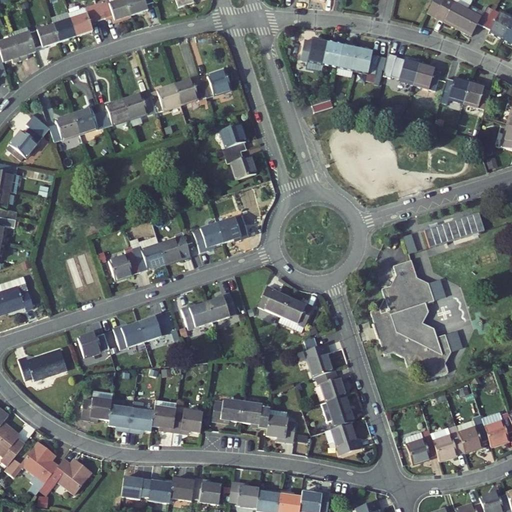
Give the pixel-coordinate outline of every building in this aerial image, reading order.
[(131,16),(125,0),(124,0),(109,5),(108,1),(100,4),(105,20),(113,17),(115,21),(131,16)] [(125,0),(131,16),(147,11),(146,6),(154,4),(152,0),(125,0)] [(176,0),(179,8),(194,3),(192,0),(176,0)] [(449,0),(434,0),(429,11),(446,20),(445,23),(458,30),(468,10),(449,0)] [(96,6),(92,7),(98,22),(105,20),(100,4),(96,6)] [(98,22),(92,7),(85,9),(87,15),(70,21),(76,37),(93,32),(90,25),(98,22)] [(468,10),(458,30),(471,37),(478,24),(485,28),(494,10),(487,7),(482,17),(468,10)] [(511,19),(494,10),(485,28),(490,31),(489,34),(502,41),(511,22),(511,19)] [(446,20),(429,11),(427,14),(445,23),(446,20)] [(54,26),(59,43),(76,37),(70,21),(54,26)] [(511,45),(511,22),(502,41),(511,45)] [(43,48),(59,43),(54,26),(30,34),(35,49),(42,47),(43,48)] [(30,34),(28,28),(11,33),(13,40),(30,34)] [(35,49),(30,34),(13,40),(20,62),(27,60),(26,55),(36,52),(35,49)] [(20,62),(13,40),(0,43),(0,55),(2,63),(12,60),(13,64),(20,62)] [(322,65),(327,43),(312,40),(312,43),(304,41),(300,60),(322,65)] [(322,65),(337,68),(342,46),(327,43),(322,65)] [(342,46),(337,68),(353,72),(357,50),(342,46)] [(375,76),(379,57),(372,55),(372,53),(357,50),(353,72),(368,75),(375,76)] [(414,85),(420,63),(405,59),(405,62),(397,60),(392,79),(414,85)] [(434,68),(420,63),(414,85),(435,91),(441,72),(433,70),(434,68)] [(201,84),(206,99),(232,91),(226,72),(208,78),(209,81),(201,84)] [(374,83),(375,76),(368,75),(366,82),(374,83)] [(447,105),(449,100),(463,104),(469,82),(455,78),(454,81),(447,79),(440,103),(447,105)] [(175,86),(181,105),(199,99),(200,101),(206,99),(201,84),(195,86),(193,80),(175,86)] [(469,82),(463,104),(485,111),(491,92),(484,89),(484,86),(469,82)] [(151,98),(156,113),(181,105),(175,86),(157,92),(158,96),(151,98)] [(328,93),(315,98),(310,99),(312,106),(331,100),(328,93)] [(156,113),(151,98),(144,101),(142,95),(124,101),(131,120),(148,114),(149,116),(156,113)] [(331,100),(312,106),(314,114),(333,108),(331,100)] [(107,107),(108,110),(100,113),(105,128),(131,120),(124,101),(107,107)] [(105,128),(100,113),(93,115),(91,109),(73,115),(80,135),(98,129),(98,130),(105,128)] [(50,130),(55,143),(80,135),(73,115),(56,121),(57,125),(49,127),(50,130)] [(26,159),(50,130),(34,116),(27,125),(30,127),(25,133),(22,131),(10,145),(26,159)] [(511,126),(507,125),(501,147),(511,150),(511,126)] [(244,144),(245,143),(240,126),(221,132),(227,149),(223,150),(226,157),(241,152),(246,151),(244,144)] [(228,165),(231,164),(237,182),(256,176),(250,157),(244,160),(241,152),(226,157),(228,165)] [(18,168),(0,164),(0,191),(10,193),(13,175),(17,176),(18,168)] [(17,213),(6,211),(10,193),(0,191),(0,218),(16,221),(17,213)] [(485,232),(479,215),(425,231),(430,249),(485,232)] [(242,217),(217,225),(224,243),(237,239),(238,241),(249,237),(242,217)] [(0,244),(1,245),(4,226),(15,228),(16,221),(0,218),(0,244)] [(224,243),(217,225),(194,233),(200,253),(211,250),(211,248),(224,243)] [(160,245),(166,264),(183,259),(180,252),(188,249),(183,234),(175,236),(176,240),(160,245)] [(413,237),(404,238),(407,256),(416,255),(413,237)] [(141,273),(166,264),(160,245),(142,251),(141,248),(133,250),(141,273)] [(116,281),(141,273),(133,250),(126,252),(127,256),(110,262),(116,281)] [(428,312),(426,304),(434,302),(428,284),(418,278),(412,261),(394,267),(397,276),(391,286),(382,289),(385,299),(381,309),(370,312),(375,326),(379,324),(383,337),(379,338),(385,356),(393,353),(405,359),(408,367),(417,364),(427,369),(430,379),(448,373),(445,364),(451,353),(445,335),(437,338),(434,329),(423,324),(428,312)] [(34,308),(24,277),(0,285),(0,288),(1,292),(0,292),(0,315),(8,313),(7,311),(24,305),(26,311),(34,308)] [(258,307),(281,318),(290,300),(277,294),(278,292),(268,287),(258,307)] [(207,304),(213,322),(237,314),(230,293),(219,297),(220,299),(207,304)] [(303,306),(290,300),(281,318),(279,323),(302,334),(314,308),(304,304),(303,306)] [(192,306),(182,309),(189,330),(213,322),(207,304),(193,308),(192,306)] [(145,342),(169,335),(162,314),(151,317),(152,320),(139,325),(145,342)] [(139,325),(125,329),(124,326),(114,329),(120,350),(145,342),(139,325)] [(110,350),(105,335),(97,337),(96,333),(79,339),(85,358),(110,350)] [(316,377),(333,372),(327,355),(331,353),(328,345),(305,353),(313,379),(316,377)] [(25,381),(34,379),(35,382),(67,371),(61,350),(43,356),(44,359),(29,364),(27,358),(18,360),(25,381)] [(318,385),(321,384),(328,402),(346,396),(340,378),(337,379),(335,371),(333,372),(316,377),(318,385)] [(94,392),(93,401),(84,400),(82,419),(90,421),(90,418),(110,421),(112,407),(114,394),(94,392)] [(334,421),(336,429),(351,424),(355,423),(346,396),(328,402),(322,404),(328,423),(334,421)] [(163,431),(173,432),(176,413),(177,404),(156,401),(154,413),(153,427),(163,428),(163,431)] [(224,401),(224,403),(215,402),(213,421),(221,423),(221,420),(241,423),(243,404),(224,401)] [(268,429),(270,410),(262,409),(262,406),(243,404),(241,423),(260,425),(259,428),(268,429)] [(133,409),(112,407),(110,421),(109,426),(120,427),(119,430),(130,432),(133,409)] [(0,428),(4,423),(9,416),(0,409),(0,428)] [(133,409),(130,432),(140,433),(141,431),(152,432),(153,427),(154,413),(133,409)] [(287,412),(270,410),(268,429),(267,436),(285,439),(285,442),(293,443),(296,424),(287,423),(288,419),(287,419),(287,412)] [(184,414),(176,413),(173,432),(182,434),(183,431),(201,434),(204,414),(184,411),(184,414)] [(484,427),(488,441),(491,448),(510,441),(507,434),(511,432),(511,426),(509,417),(508,414),(501,416),(503,421),(484,427)] [(464,452),(464,454),(483,448),(481,443),(488,441),(484,427),(482,422),(475,424),(474,422),(456,427),(464,452)] [(0,428),(0,455),(3,458),(1,461),(8,467),(24,447),(14,440),(11,437),(15,432),(4,423),(0,428)] [(332,430),(341,457),(363,449),(361,441),(357,442),(351,424),(336,429),(332,430)] [(437,456),(439,462),(457,456),(457,455),(464,452),(456,427),(455,426),(448,428),(451,436),(432,442),(437,456)] [(326,432),(333,451),(339,449),(332,430),(326,432)] [(405,443),(406,446),(412,465),(430,460),(430,458),(437,456),(432,442),(429,431),(407,438),(405,440),(405,442),(405,443)] [(293,452),(304,454),(308,439),(297,436),(293,452)] [(38,478),(35,482),(43,488),(48,481),(59,467),(46,458),(50,453),(38,443),(21,465),(38,478)] [(49,497),(56,487),(59,483),(76,496),(92,474),(80,465),(76,470),(73,468),(64,461),(59,467),(48,481),(43,488),(41,491),(49,497)] [(124,479),(121,498),(141,500),(141,497),(149,498),(152,480),(144,479),(144,481),(124,479)] [(192,500),(195,480),(185,479),(185,481),(173,480),(173,485),(171,499),(192,502),(192,500)] [(152,480),(149,498),(149,501),(170,504),(171,499),(173,485),(162,483),(162,481),(152,480)] [(203,481),(195,480),(192,500),(201,501),(201,503),(219,506),(222,486),(203,484),(203,481)] [(230,503),(239,504),(238,507),(257,509),(259,493),(260,490),(241,488),(241,485),(232,484),(230,503)] [(278,511),(281,493),(270,492),(270,494),(259,493),(257,509),(256,511),(278,511)] [(291,494),(281,493),(278,511),(300,511),(302,498),(291,497),(291,494)] [(322,496),(303,494),(302,498),(300,511),(327,511),(330,494),(322,493),(322,496)] [(480,504),(483,511),(511,511),(506,495),(499,497),(497,493),(479,499),(480,504)] [(48,499),(40,498),(38,509),(46,510),(48,499)] [(357,510),(357,511),(378,511),(379,511),(382,511),(379,502),(357,510)]
